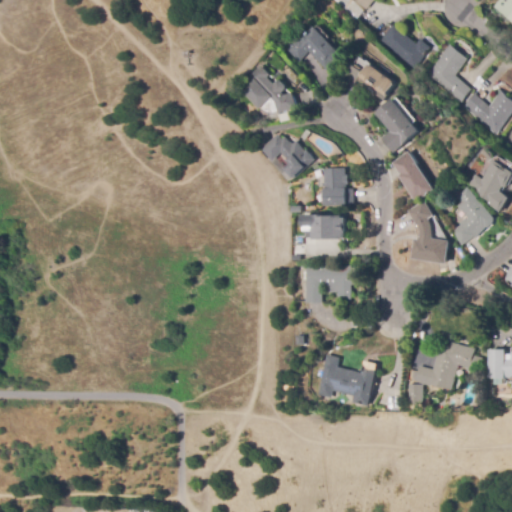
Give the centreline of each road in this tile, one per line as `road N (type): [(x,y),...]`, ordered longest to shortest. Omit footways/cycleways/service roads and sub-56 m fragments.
road 1 (residential): [(341,114),(385,166),(386,291)]
road 2 (residential): [(386,291),(477,274),(511,239)]
